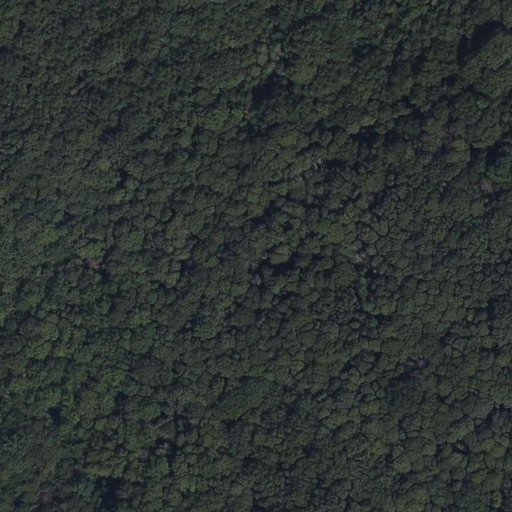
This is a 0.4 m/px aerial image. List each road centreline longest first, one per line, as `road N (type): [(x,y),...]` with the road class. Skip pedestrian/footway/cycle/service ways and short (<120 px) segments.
road 1 (track): [(0,127),(511,119)]
road 2 (track): [(135,511),(0,275)]
